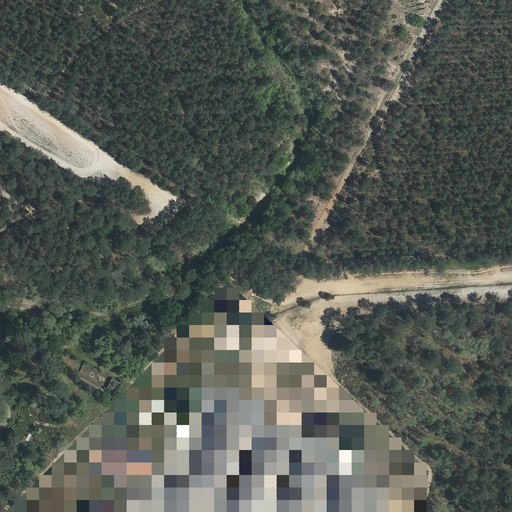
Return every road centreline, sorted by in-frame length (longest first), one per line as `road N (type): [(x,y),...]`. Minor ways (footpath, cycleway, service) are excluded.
road 1 (track): [(306,251),(439,0)]
road 2 (track): [(161,0),(83,40),(50,94)]
